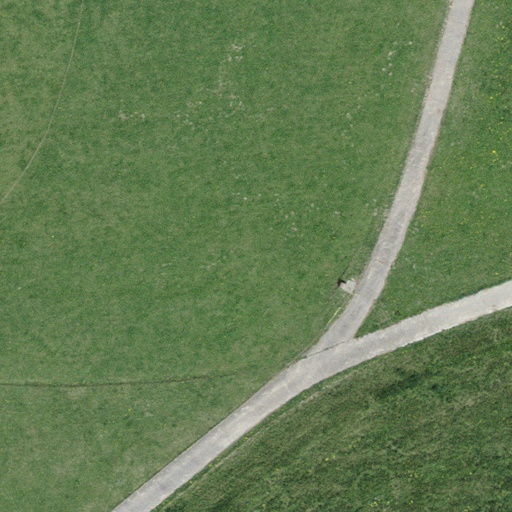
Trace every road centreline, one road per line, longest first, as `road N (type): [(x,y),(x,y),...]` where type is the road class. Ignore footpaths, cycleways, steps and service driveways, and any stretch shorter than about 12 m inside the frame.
road 1 (track): [(129,511),(327,358),(388,255),(463,0)]
road 2 (track): [(327,358),(511,292)]
